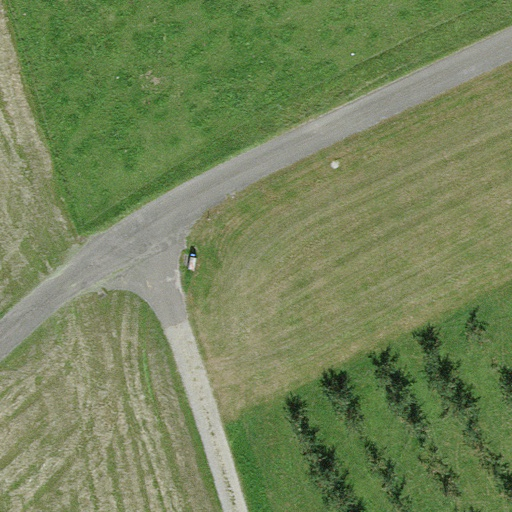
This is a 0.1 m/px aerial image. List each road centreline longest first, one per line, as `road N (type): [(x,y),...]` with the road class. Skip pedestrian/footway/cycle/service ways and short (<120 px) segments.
road 1 (unclassified): [(511,45),(138,228),(0,345)]
road 2 (track): [(138,228),(227,511)]
